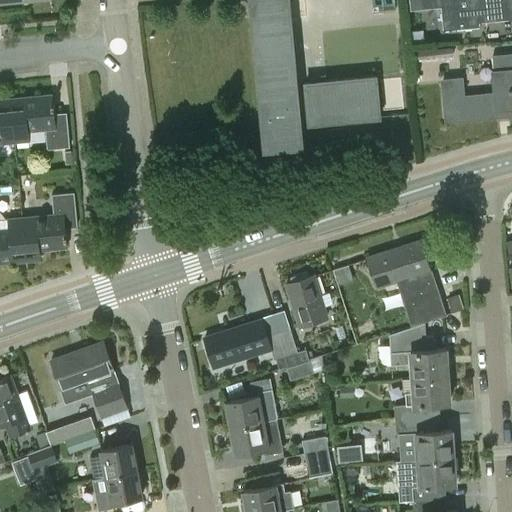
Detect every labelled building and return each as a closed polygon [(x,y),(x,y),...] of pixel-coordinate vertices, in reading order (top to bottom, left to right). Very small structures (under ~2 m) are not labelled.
[(380,116),(376,76),(305,83),(305,88),(297,89),(288,0),(249,0),(264,148),(302,144),(299,119),(308,118),(309,123),(380,116)] [(362,0),(361,4),(384,12),(388,0),(362,0)] [(511,0),(409,0),(410,8),(439,5),(442,29),(479,26),(479,19),(511,16),(511,0)] [(510,112),(510,108),(511,107),(511,53),(495,55),(496,70),(491,71),(493,93),(461,96),(460,78),(441,79),(445,119),(496,115),(496,113),(510,112)] [(11,100),(15,142),(29,141),(28,131),(45,129),(47,150),(70,147),(67,120),(54,121),(52,96),(11,100)] [(0,143),(15,142),(11,100),(0,101),(0,143)] [(22,217),(27,261),(41,259),(40,250),(67,247),(64,220),(77,219),(73,189),(51,191),(53,213),(22,217)] [(0,264),(27,261),(22,217),(8,218),(9,219),(0,220),(0,264)] [(413,323),(445,313),(420,239),(367,257),(376,286),(398,279),(413,323)] [(333,267),(334,273),(338,284),(354,280),(349,262),(333,267)] [(286,283),(300,326),(327,317),(313,274),(308,276),(307,274),(291,279),(291,282),(286,283)] [(463,308),(458,294),(447,297),(452,312),(463,308)] [(289,365),(278,331),(267,335),(262,319),(213,335),(222,364),(271,348),(274,359),(277,358),(280,367),(286,365),(287,365),(289,365)] [(412,377),(447,374),(445,348),(434,348),(433,334),(427,334),(426,320),(389,331),(391,364),(403,363),(411,363),(412,377)] [(289,365),(309,358),(306,348),(299,351),(291,327),(278,331),(289,365)] [(105,387),(101,375),(116,370),(105,341),(52,360),(62,389),(89,379),(102,416),(128,407),(119,382),(105,387)] [(309,358),(289,365),(291,378),(314,370),(309,358)] [(394,405),(395,419),(439,416),(438,402),(449,402),(447,374),(412,377),(414,391),(405,392),(406,404),(394,405)] [(29,427),(27,423),(38,419),(26,388),(16,392),(10,375),(0,379),(0,426),(5,424),(9,435),(29,428),(29,427)] [(231,427),(265,420),(262,405),(266,404),(274,394),(271,377),(250,381),(252,391),(244,392),(246,398),(226,402),(231,427)] [(340,397),(354,397),(353,386),(339,386),(340,397)] [(417,444),(418,458),(453,456),(451,429),(440,429),(439,416),(395,419),(396,434),(408,433),(409,445),(417,444)] [(268,436),(265,420),(231,427),(236,453),(258,449),(259,452),(265,451),(265,454),(283,450),(280,434),(268,436)] [(51,444),(65,439),(61,426),(46,431),(51,444)] [(98,427),(68,437),(72,450),(102,441),(98,427)] [(41,448),(51,444),(45,431),(36,435),(41,448)] [(304,453),(328,448),(326,435),(302,440),(304,453)] [(107,475),(138,470),(133,443),(102,449),(102,453),(90,456),(94,478),(107,475)] [(51,445),(29,453),(33,464),(55,456),(51,445)] [(307,464),(331,460),(328,448),(304,453),(307,464)] [(411,473),(413,499),(446,497),(445,484),(455,483),(453,456),(418,458),(419,472),(411,473)] [(142,495),(138,470),(107,475),(94,478),(97,490),(94,491),(98,510),(114,506),(113,500),(142,495)] [(248,511),(269,511),(282,510),(295,507),(291,488),(285,489),(284,483),(244,490),(248,511)] [(457,511),(458,510),(447,511),(446,497),(413,499),(413,511),(457,511)]
